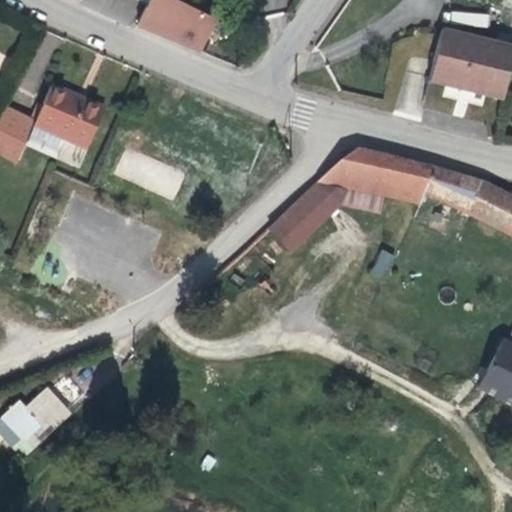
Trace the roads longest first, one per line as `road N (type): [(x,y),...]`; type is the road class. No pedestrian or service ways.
road 1 (unclassified): [(334,118),(327,156),(170,290),(82,336),(0,365)]
road 2 (tertiary): [(257,96),(39,0)]
road 3 (tertiary): [(511,158),(334,118)]
